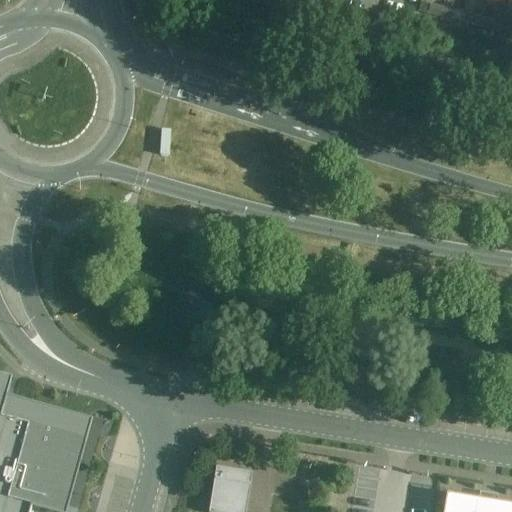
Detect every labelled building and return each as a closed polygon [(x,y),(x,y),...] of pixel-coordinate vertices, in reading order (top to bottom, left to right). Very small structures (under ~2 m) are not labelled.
[(440,19),(442,10),(429,7),(427,15),(440,19)] [(442,10),(440,19),(452,22),(454,13),(442,10)] [(469,16),(467,25),(480,28),(482,19),(469,16)] [(482,19),(480,28),(492,31),(493,29),(494,22),(484,20),(483,19),(482,19)] [(0,511),(29,511),(30,510),(39,511),(67,511),(71,501),(69,500),(91,424),(6,401),(11,382),(0,378),(0,511)] [(215,470),(208,511),(245,511),(251,476),(215,470)] [(511,511),(511,508),(446,498),(444,511),(511,511)]
